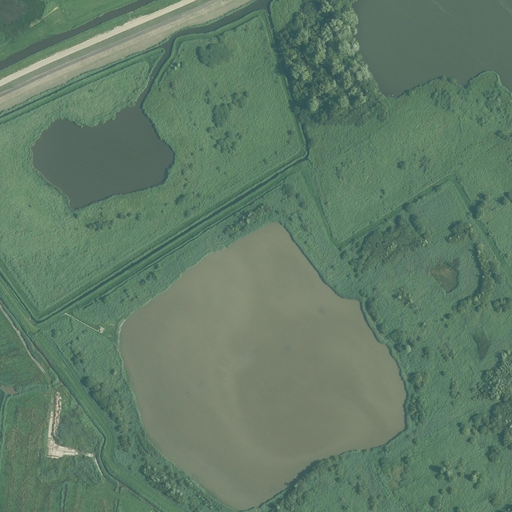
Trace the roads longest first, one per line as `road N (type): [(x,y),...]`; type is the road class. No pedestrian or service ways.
road 1 (track): [(118,496),(96,459),(52,449),(51,385),(0,307)]
road 2 (track): [(35,331),(109,432),(116,470),(176,511)]
road 3 (tertiary): [(0,84),(190,0)]
